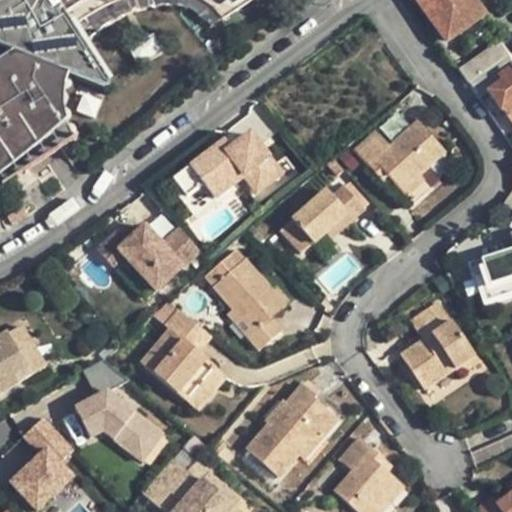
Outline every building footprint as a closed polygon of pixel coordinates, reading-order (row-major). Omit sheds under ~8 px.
[(0,169),(2,173),(8,181),(67,137),(64,131),(62,122),(61,106),(63,89),(64,79),(67,73),(101,86),(106,84),(107,80),(104,75),(70,24),(102,5),(113,0),(198,0),(200,0),(221,19),(248,0),(0,0),(0,46),(12,50),(0,60),(0,169)] [(488,12),(478,0),(421,0),(450,40),(488,12)] [(499,43),(458,70),(467,84),(468,83),(508,55),(499,43)] [(0,46),(0,60),(12,50),(0,46)] [(511,60),(508,55),(468,83),(479,99),(488,93),(511,127),(511,60)] [(396,191),(416,172),(439,150),(413,122),(385,148),(374,135),(352,154),(371,174),(376,171),(385,180),(396,191)] [(348,150),(352,154),(374,135),(371,131),(348,150)] [(223,142),(172,181),(184,197),(200,185),(212,200),(241,178),(254,195),(278,176),(248,136),(229,150),(223,142)] [(379,184),(385,180),(376,171),(371,174),(379,184)] [(423,180),(416,172),(396,191),(403,199),(423,180)] [(318,191),(285,220),(306,244),(317,233),(339,215),(344,221),(356,210),(336,186),(323,197),(318,191)] [(511,213),(511,211),(511,197),(508,195),(500,207),(511,213)] [(323,239),(344,221),(339,215),(317,233),(323,239)] [(294,253),(306,244),(285,220),(274,229),(294,253)] [(116,233),(95,252),(109,267),(120,257),(153,293),(180,269),(159,247),(142,228),(125,243),(116,233)] [(486,283),(488,295),(511,287),(511,230),(511,231),(511,235),(511,249),(468,262),(474,286),(486,283)] [(177,231),(159,247),(180,269),(197,254),(177,231)] [(232,253),(219,267),(228,274),(240,261),(232,253)] [(120,257),(109,267),(142,303),(153,293),(120,257)] [(286,304),(273,292),(240,261),(228,274),(271,310),(277,315),(286,304)] [(205,282),(213,290),(228,274),(219,267),(205,282)] [(271,310),(228,274),(213,290),(229,305),(259,334),(248,345),(262,358),(282,337),(269,323),(277,315),(271,310)] [(278,286),(273,292),(286,304),(292,298),(278,286)] [(511,298),(511,287),(488,295),(491,303),(511,298)] [(422,385),(453,362),(471,348),(437,299),(414,315),(426,334),(400,354),(422,385)] [(218,317),(248,345),(259,334),(229,305),(218,317)] [(133,361),(178,398),(207,363),(196,354),(187,347),(197,336),(205,343),(208,339),(168,307),(156,322),(162,327),(133,361)] [(0,390),(29,373),(15,349),(29,341),(20,325),(0,337),(0,336),(0,390)] [(196,354),(205,343),(197,336),(187,347),(196,354)] [(43,364),(29,341),(15,349),(29,373),(43,364)] [(477,356),(471,348),(453,362),(457,370),(477,356)] [(217,372),(207,363),(178,398),(189,407),(217,372)] [(277,418),(270,426),(246,453),(277,479),(298,457),(318,434),(325,439),(338,425),(315,403),(319,399),(305,387),(277,418)] [(103,433),(140,462),(162,433),(106,390),(72,407),(89,440),(103,433)] [(266,423),(270,426),(277,418),(274,415),(266,423)] [(44,416),(22,435),(37,452),(7,479),(35,511),(77,476),(64,461),(75,451),(44,416)] [(304,462),(325,439),(318,434),(298,457),(304,462)] [(196,462),(207,472),(221,457),(198,438),(193,435),(171,458),(187,472),(196,462)] [(371,511),(393,488),(359,456),(365,449),(357,441),(337,463),(348,473),(329,494),(347,511),(348,511),(354,506),(359,511),(371,511)] [(393,488),(395,486),(385,476),(377,469),(381,464),(365,449),(359,456),(393,488)] [(171,458),(160,470),(176,484),(187,472),(171,458)] [(196,462),(187,472),(198,482),(207,472),(196,462)] [(390,472),(381,464),(377,469),(385,476),(390,472)] [(198,482),(187,472),(176,484),(160,470),(151,480),(150,482),(141,493),(156,506),(162,499),(174,510),(171,511),(237,511),(233,507),(239,500),(207,472),(198,482)] [(393,488),(399,494),(401,492),(395,486),(393,488)] [(383,511),(399,494),(393,488),(371,511),(383,511)] [(511,511),(511,494),(511,496),(497,506),(491,498),(486,502),(493,511),(511,511)] [(156,506),(162,511),(171,511),(174,510),(162,499),(156,506)] [(480,511),(493,511),(486,502),(478,508),(480,511)] [(0,511),(8,511),(0,503),(0,511)]
